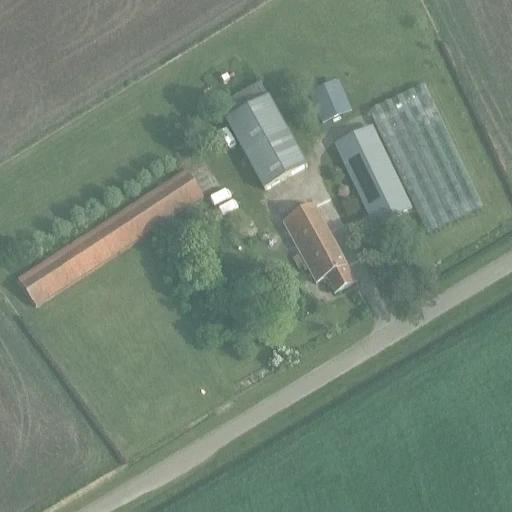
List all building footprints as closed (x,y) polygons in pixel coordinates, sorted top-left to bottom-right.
[(264,191),(306,169),(269,99),(261,84),(218,107),(226,121),(264,191)] [(424,86),(368,112),(427,235),(483,208),(424,86)] [(344,111),(332,87),(308,100),(320,123),(344,111)] [(335,147),(375,230),(412,213),(372,129),(335,147)] [(185,172),(18,282),(35,309),(203,199),(185,172)] [(327,279),(335,295),(355,284),(309,200),(278,216),(316,285),(327,279)]
